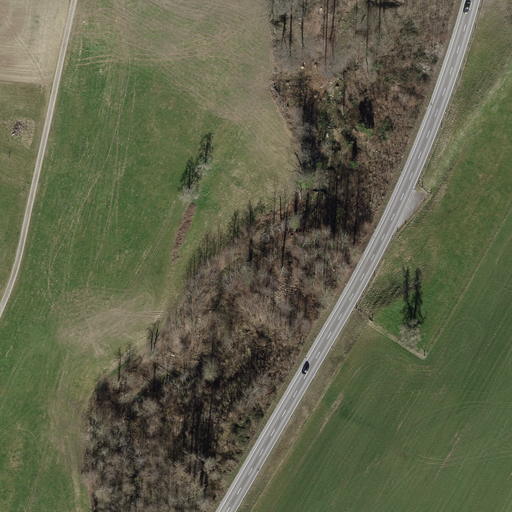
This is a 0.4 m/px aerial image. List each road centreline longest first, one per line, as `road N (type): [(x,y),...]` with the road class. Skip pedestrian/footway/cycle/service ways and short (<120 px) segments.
road 1 (tertiary): [(471,0),(397,212),(227,511)]
road 2 (track): [(0,308),(14,277),(74,0)]
road 3 (track): [(77,511),(84,403),(153,340),(171,310)]
road 4 (motorway): [(128,511),(0,489)]
